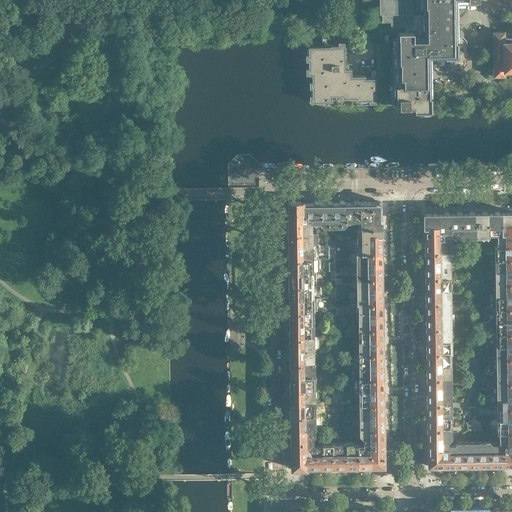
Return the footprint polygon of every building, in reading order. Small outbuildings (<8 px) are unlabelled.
[(428,84),(428,64),(436,64),(436,67),(438,69),(460,69),(465,64),(465,45),(461,41),(455,41),(455,30),(455,5),(476,5),(478,3),(478,0),(378,0),(379,13),(381,13),(381,20),(381,21),(390,21),(390,27),(405,27),(405,31),(398,31),(398,37),(395,37),(395,45),(393,45),(393,53),(390,52),(391,84),(388,84),(389,101),(399,101),(399,107),(413,107),(413,110),(430,110),(430,96),(428,96),(428,93),(429,93),(429,84),(428,84)] [(323,20),(323,1),(313,1),(313,20),(323,20)] [(511,37),(503,38),(503,32),(493,32),(493,75),(504,75),(504,70),(511,69),(511,37)] [(351,76),(351,73),(351,69),(344,69),(344,64),(344,45),(330,45),(330,46),(308,46),(308,75),(312,74),(312,102),(331,101),(331,95),(335,95),(347,95),(347,98),(361,97),(361,100),(375,100),(375,78),(365,78),(365,75),(351,76)] [(320,221),(320,202),(319,202),(318,201),(314,201),(313,202),(306,203),(306,220),(310,221),(320,221)] [(333,224),(332,202),(331,201),(327,201),(326,202),(320,202),(320,221),(320,224),(333,224)] [(345,224),(345,222),(345,202),(344,202),(343,201),(339,201),(339,202),(332,202),(333,224),(345,224)] [(381,221),(380,221),(380,214),(359,215),(359,202),(358,202),(358,201),(354,201),(353,202),(345,202),(345,222),(350,222),(354,220),(354,219),(360,219),(360,228),(380,227),(380,226),(381,226),(381,221)] [(306,220),(306,203),(302,203),(302,202),(288,202),(288,221),(306,220)] [(380,214),(380,203),(380,202),(379,202),(359,202),(359,215),(380,214)] [(450,234),(450,214),(449,214),(448,212),(444,212),(443,214),(437,214),(438,238),(446,238),(445,238),(445,236),(446,234),(450,234)] [(463,235),(463,214),(462,214),(461,212),(457,212),(456,214),(450,214),(450,234),(452,236),(463,235)] [(476,235),(475,213),(474,213),(473,212),(469,212),(469,213),(463,214),(463,235),(476,235)] [(488,233),(488,213),(487,213),(486,212),(482,212),(481,213),(475,213),(476,235),(489,235),(489,233),(488,233)] [(501,233),(501,213),(499,213),(499,212),(495,212),(494,213),(488,213),(488,233),(489,233),(496,233),(498,234),(501,233)] [(511,232),(511,212),(501,213),(501,233),(511,232)] [(438,238),(437,214),(425,214),(425,239),(438,238)] [(310,233),(310,221),(306,220),(288,221),(288,226),(287,227),(287,231),(288,232),(288,233),(310,233)] [(380,236),(380,234),(381,233),(381,229),(380,228),(380,227),(360,228),(358,228),(358,237),(356,237),(356,241),(380,241),(380,236)] [(511,245),(511,232),(501,233),(498,234),(498,241),(496,241),(496,245),(511,245)] [(310,245),(310,236),(310,233),(288,233),(288,234),(287,235),(287,238),(288,239),(288,245),(310,245)] [(447,251),(447,239),(446,238),(438,238),(425,239),(425,245),(424,245),(424,250),(425,250),(425,251),(447,251)] [(382,251),(382,247),(380,246),(380,241),(353,242),(354,253),(357,253),(358,253),(380,252),(380,251),(382,251)] [(311,258),(310,245),(288,245),(288,252),(287,253),(287,257),(288,257),(288,258),(311,258)] [(511,245),(496,245),(496,258),(511,257),(511,245)] [(448,264),(447,251),(425,251),(425,252),(424,253),(424,257),(425,258),(426,264),(448,264)] [(380,259),(382,258),(382,254),(380,253),(380,252),(358,253),(357,253),(358,265),(381,265),(380,259)] [(511,257),(496,258),(496,270),(511,270),(511,257)] [(311,271),(311,258),(288,258),(289,259),(287,260),(287,264),(289,265),(289,271),(311,271)] [(448,276),(448,264),(426,264),(426,270),(424,271),(424,275),(426,275),(426,276),(448,276)] [(382,272),(381,271),(381,265),(358,265),(358,278),(381,278),(381,277),(382,276),(382,272)] [(511,270),(496,270),(496,283),(511,282),(511,270)] [(311,284),(311,271),(289,271),(289,278),(288,279),(288,283),(289,283),(289,284),(311,284)] [(448,289),(448,276),(426,276),(426,277),(424,278),(425,282),(426,283),(426,289),(448,289)] [(381,284),(382,283),(382,279),(381,278),(358,278),(358,290),(381,290),(381,284)] [(511,282),(496,283),(496,295),(511,294),(511,282)] [(311,297),(311,284),(289,284),(289,285),(288,286),(288,290),(289,291),(289,297),(311,297)] [(448,301),(448,289),(426,289),(426,295),(425,296),(425,300),(426,301),(426,302),(448,301)] [(382,297),(381,296),(381,290),(358,290),(358,303),(360,303),(381,303),(381,302),(382,301),(382,297)] [(511,294),(496,295),(497,307),(511,307),(511,294)] [(311,310),(311,297),(289,297),(289,304),(288,305),(288,309),(289,309),(289,310),(311,310)] [(448,314),(448,301),(426,302),(426,303),(425,303),(425,307),(426,308),(426,314),(448,314)] [(381,309),(382,308),(382,304),(381,304),(381,303),(360,303),(360,316),(381,315),(381,309)] [(511,307),(497,307),(497,320),(511,319),(511,307)] [(311,323),(311,310),(289,310),(289,311),(288,312),(288,316),(289,317),(289,323),(311,323)] [(448,326),(448,314),(426,314),(426,320),(425,321),(425,325),(426,326),(426,327),(448,326)] [(383,322),(381,321),(381,315),(360,316),(360,328),(381,328),(381,327),(383,326),(383,322)] [(511,319),(497,320),(497,332),(511,332),(511,319)] [(312,336),(311,323),(289,323),(289,330),(288,331),(288,335),(289,335),(289,336),(312,336)] [(448,339),(448,326),(426,327),(426,328),(425,328),(425,333),(426,333),(426,339),(448,339)] [(381,334),(383,334),(383,330),(381,329),(381,328),(360,328),(360,341),(382,340),(381,334)] [(511,332),(497,332),(497,345),(511,344),(511,332)] [(312,349),(312,336),(289,336),(290,337),(288,338),(288,342),(290,343),(290,349),(312,349)] [(449,352),(448,339),(426,339),(427,345),(425,346),(425,350),(427,351),(427,352),(448,352),(449,352)] [(383,347),(382,347),(382,340),(360,341),(360,353),(382,353),(382,352),(383,351),(383,347)] [(511,344),(497,345),(497,357),(511,356),(511,344)] [(312,362),(312,349),(290,349),(290,356),(288,357),(289,361),(290,361),(290,362),(312,362)] [(448,364),(448,352),(427,352),(427,353),(425,354),(425,358),(427,358),(427,365),(448,364)] [(382,360),(383,359),(383,355),(382,354),(382,353),(360,353),(360,366),(382,366),(382,360)] [(511,356),(497,357),(497,369),(511,369),(511,356)] [(312,374),(312,362),(290,362),(290,363),(289,364),(289,368),(290,369),(290,375),(308,375),(308,374),(312,374)] [(448,377),(448,364),(427,365),(427,371),(426,371),(426,376),(427,376),(427,377),(448,377)] [(383,372),(382,372),(382,366),(360,366),(361,378),(361,379),(382,378),(382,377),(383,377),(383,372)] [(511,369),(497,369),(498,382),(511,381),(511,369)] [(313,388),(312,379),(315,379),(315,374),(312,374),(308,374),(308,375),(290,375),(290,382),(289,383),(289,387),(290,387),(290,388),(313,388)] [(449,389),(448,377),(427,377),(427,378),(426,379),(426,383),(427,384),(427,390),(449,389)] [(382,385),(383,384),(383,380),(382,379),(382,378),(361,379),(361,378),(360,378),(360,391),(382,391),(382,385)] [(511,381),(498,382),(498,394),(511,394),(511,381)] [(313,400),(313,388),(290,388),(290,389),(289,390),(289,394),(290,395),(290,401),(309,401),(309,400),(313,400)] [(449,402),(449,389),(427,390),(427,396),(426,397),(426,401),(427,401),(427,402),(449,402)] [(384,398),(382,397),(382,391),(360,391),(360,404),(382,403),(382,402),(384,402),(384,398)] [(511,394),(498,394),(498,407),(511,406),(511,394)] [(313,414),(313,405),(315,405),(315,400),(313,400),(309,400),(309,401),(290,401),(290,408),(289,409),(289,413),(290,413),(290,414),(313,414)] [(449,415),(449,402),(427,402),(427,403),(426,404),(426,408),(427,409),(427,415),(449,415)] [(382,410),(384,409),(384,405),(382,404),(382,403),(360,404),(361,416),(383,416),(382,410)] [(511,406),(498,407),(498,419),(511,418),(511,406)] [(313,427),(313,414),(290,414),(290,415),(289,416),(289,420),(291,421),(291,427),(313,427)] [(449,427),(449,415),(427,415),(428,421),(426,422),(426,426),(428,427),(428,428),(449,427)] [(384,423),(383,422),(383,416),(361,416),(361,429),(383,429),(383,428),(384,427),(384,423)] [(511,418),(498,419),(498,431),(511,431),(511,418)] [(313,435),(313,427),(291,427),(291,434),(289,435),(290,439),(291,439),(291,440),(311,440),(311,437),(313,435)] [(449,439),(449,427),(428,428),(428,429),(426,429),(426,433),(428,434),(428,440),(441,440),(447,440),(448,440),(449,439)] [(383,435),(384,434),(384,430),(383,430),(383,429),(361,429),(361,436),(362,437),(362,441),(370,440),(383,440),(383,435)] [(511,431),(498,431),(498,436),(500,436),(500,442),(504,444),(511,443),(511,431)] [(320,455),(320,445),(319,446),(311,446),(311,440),(291,440),(291,441),(290,442),(290,446),(291,447),(291,454),(310,453),(312,455),(320,455)] [(371,466),(370,440),(362,441),(362,445),(357,445),(357,452),(358,452),(358,466),(363,466),(364,467),(368,467),(369,466),(371,466)] [(383,465),(383,440),(370,440),(371,466),(383,465)] [(441,465),(441,440),(428,440),(428,465),(441,465)] [(454,464),(453,445),(449,445),(447,443),(447,440),(441,440),(441,465),(447,465),(448,466),(452,466),(452,464),(454,464)] [(491,464),(491,444),(491,442),(478,443),(479,464),(485,464),(485,465),(489,465),(490,464),(491,464)] [(504,464),(504,444),(500,442),(498,444),(491,444),(491,464),(497,464),(498,465),(502,465),(503,464),(504,464)] [(466,464),(466,443),(455,443),(453,445),(454,464),(459,464),(460,466),(464,466),(465,464),(466,464)] [(479,464),(478,443),(466,443),(466,464),(472,464),(473,465),(477,465),(478,464),(479,464)] [(333,466),(332,444),(321,444),(320,445),(320,455),(320,466),(326,466),(326,467),(330,467),(331,466),(333,466)] [(345,466),(345,444),(332,444),(333,466),(338,466),(339,467),(343,467),(344,466),(345,466)] [(358,466),(358,452),(357,452),(357,445),(354,445),(353,444),(345,444),(345,466),(351,466),(351,467),(356,467),(356,466),(358,466)] [(320,466),(320,455),(312,455),(310,453),(291,454),(291,468),(305,467),(305,466),(313,466),(314,468),(318,467),(318,466),(320,466)]
